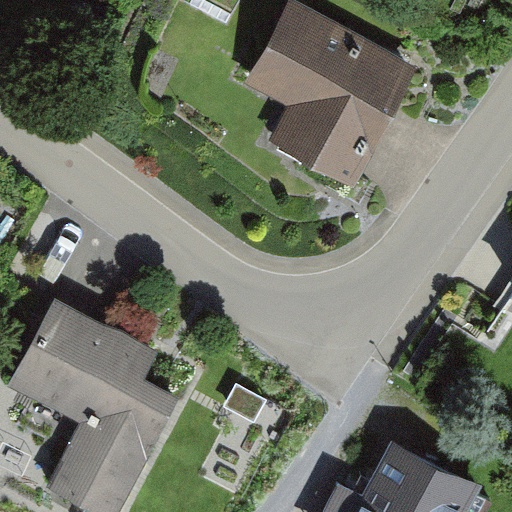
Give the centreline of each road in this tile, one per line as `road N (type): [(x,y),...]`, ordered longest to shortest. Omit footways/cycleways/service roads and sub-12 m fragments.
road 1 (residential): [(333,317),(250,301),(0,119)]
road 2 (residential): [(511,114),(385,291),(333,317)]
road 3 (residential): [(333,317),(356,401),(277,511)]
